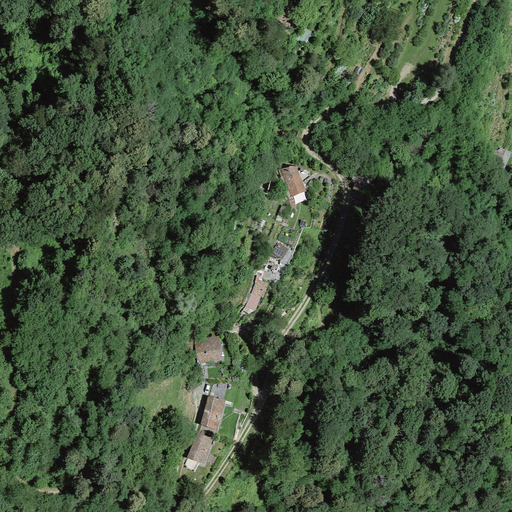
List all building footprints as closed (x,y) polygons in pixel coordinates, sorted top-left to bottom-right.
[(275,18),(288,29),(295,21),(283,10),(275,18)] [(509,153),(500,150),(494,165),(503,169),(509,153)] [(296,167),(279,169),(282,176),(291,197),(306,192),(296,167)] [(283,218),(286,208),(281,206),(277,216),(283,218)] [(288,249),(276,243),(271,253),(282,260),(288,249)] [(268,284),(255,279),(250,294),(244,307),(255,310),(260,297),(263,298),(268,284)] [(219,336),(193,339),(197,364),(222,360),(219,336)] [(225,401),(207,396),(200,425),(217,431),(225,401)] [(204,464),(212,439),(210,438),(199,435),(196,434),(186,458),(187,459),(198,462),(204,464)] [(194,470),(198,462),(187,459),(184,465),(186,466),(185,467),(194,470)]
